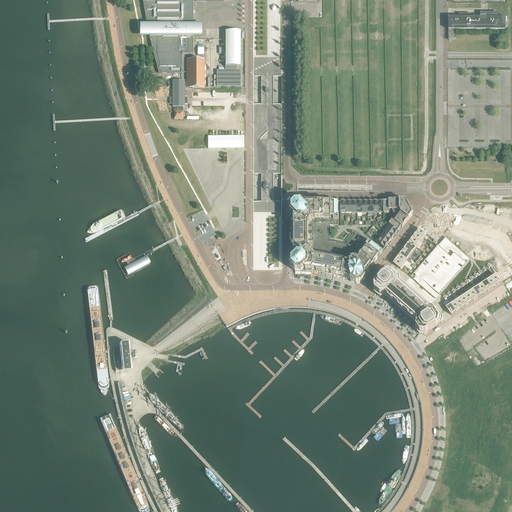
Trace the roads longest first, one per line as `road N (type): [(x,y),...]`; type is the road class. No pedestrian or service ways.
road 1 (unclassified): [(250,287),(220,281),(172,195),(129,77),(115,0)]
road 2 (tertiary): [(250,0),(250,287)]
road 3 (tertiary): [(378,182),(285,176),(285,0)]
road 4 (tertiary): [(285,286),(285,199),(378,192)]
road 5 (tertiary): [(406,511),(427,473),(434,435),(431,395),(411,351)]
road 6 (residential): [(357,301),(432,198)]
road 7 (residential): [(511,285),(411,351)]
